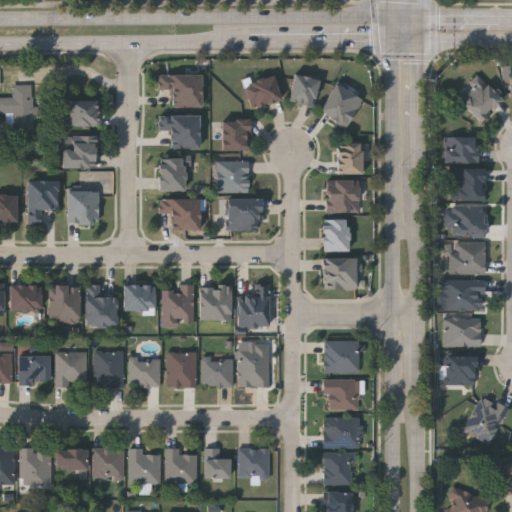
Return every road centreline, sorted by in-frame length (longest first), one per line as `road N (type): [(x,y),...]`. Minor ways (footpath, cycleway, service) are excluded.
road 1 (secondary): [(393,41),(393,511)]
road 2 (secondary): [(393,16),(0,19)]
road 3 (residential): [(293,420),(0,416)]
road 4 (residential): [(0,256),(293,254)]
road 5 (residential): [(293,420),(295,150)]
road 6 (secondary): [(0,43),(253,42)]
road 7 (residential): [(132,43),(133,256)]
road 8 (secondary): [(420,316),(420,159)]
road 9 (secondary): [(253,42),(393,41)]
road 10 (secondary): [(420,511),(420,381)]
road 11 (residential): [(294,313),(420,316)]
